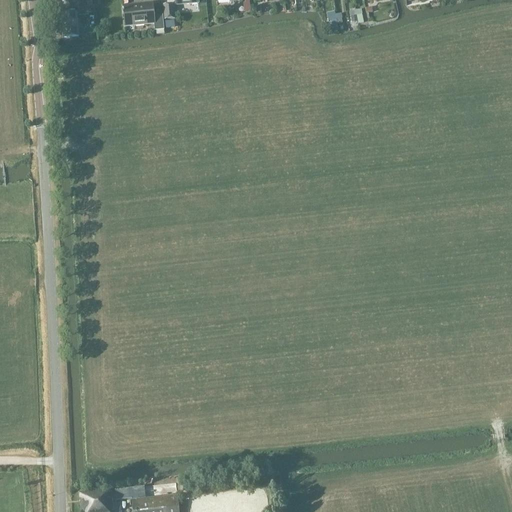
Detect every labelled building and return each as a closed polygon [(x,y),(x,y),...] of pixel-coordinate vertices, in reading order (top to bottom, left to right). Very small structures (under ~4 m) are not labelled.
[(162,16),(153,17),(152,5),(122,7),(124,27),(154,25),(155,32),(156,31),(157,35),(164,34),(163,30),(162,16)] [(164,21),(174,20),(173,6),(163,7),(164,21)] [(88,14),(94,13),(94,7),(77,9),(78,16),(88,15),(88,14)] [(351,24),(357,22),(356,12),(349,13),(350,18),(351,24)] [(82,20),(77,20),(76,13),(61,15),(63,39),(78,37),(78,28),(83,27),(82,20)] [(334,13),(326,14),(328,22),(331,22),(333,29),(338,28),(336,21),(335,16),(334,13)] [(110,490),(78,494),(80,511),(111,511),(110,502),(130,500),(132,511),(131,511),(178,511),(176,484),(110,491),(110,490)]
